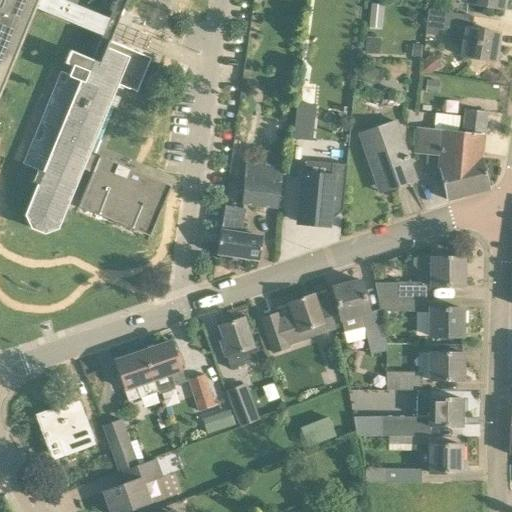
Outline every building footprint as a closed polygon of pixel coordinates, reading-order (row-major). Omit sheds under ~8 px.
[(109,42),(126,0),(115,0),(108,20),(59,0),(0,0),(0,86),(32,8),(101,36),(100,39),(109,42)] [(502,9),(503,0),(465,0),(465,4),(502,9)] [(381,7),(369,6),(367,29),(380,30),(381,7)] [(471,31),(473,17),(427,10),(423,36),(435,38),(436,31),(462,35),(459,56),(494,62),(498,35),(471,31)] [(150,59),(109,42),(100,39),(91,61),(69,52),(64,65),(72,68),(69,76),(60,73),(22,165),(37,171),(32,183),(39,186),(27,216),(32,227),(43,232),(54,228),(55,227),(114,84),(136,93),(150,59)] [(422,58),(423,47),(412,46),(411,57),(422,58)] [(372,88),(380,75),(370,69),(362,82),(372,88)] [(297,99),(295,139),(314,140),(316,100),(297,99)] [(482,135),(485,113),(464,111),(461,133),(455,133),(460,163),(464,162),(471,194),(489,189),(481,159),(480,159),(483,135),(482,135)] [(415,181),(394,122),(359,134),(375,180),(386,176),(390,189),(415,181)] [(460,163),(455,133),(416,128),(413,155),(426,156),(425,177),(440,173),(445,200),(471,194),(464,162),(460,163)] [(88,156),(88,154),(81,171),(90,175),(79,203),(151,233),(170,187),(89,154),(88,156)] [(299,157),(296,219),(295,222),(329,222),(339,208),(342,158),(299,157)] [(276,210),(282,168),(245,163),(241,206),(276,210)] [(257,261),(261,237),(241,233),(245,210),(223,207),(216,255),(257,261)] [(418,272),(431,272),(431,283),(431,287),(462,287),(462,259),(448,259),(448,257),(431,257),(420,257),(412,260),(412,266),(418,272)] [(387,351),(380,312),(380,310),(379,310),(368,313),(360,281),(332,288),(344,335),(363,329),(370,356),(387,351)] [(398,283),(397,299),(425,299),(426,283),(419,283),(398,283)] [(315,302),(313,295),(288,303),(291,312),(277,316),(275,311),(260,316),(273,354),(288,349),(287,345),(335,328),(328,298),(315,302)] [(425,299),(397,299),(377,299),(379,310),(380,310),(380,312),(425,313),(425,299)] [(427,337),(462,337),(462,310),(427,309),(427,337)] [(241,320),(240,317),(228,322),(229,324),(218,328),(223,342),(220,343),(225,359),(226,358),(230,370),(257,361),(243,319),(241,320)] [(175,355),(171,344),(155,350),(154,348),(146,351),(147,352),(144,353),(157,392),(185,383),(180,367),(183,366),(179,354),(175,355)] [(157,392),(144,353),(139,355),(138,354),(130,357),(130,358),(114,364),(117,374),(114,376),(118,388),(122,386),(128,402),(157,392)] [(462,382),(462,354),(428,354),(427,381),(462,382)] [(421,392),(421,378),(421,370),(390,370),(390,391),(421,392)] [(210,395),(204,375),(189,381),(194,400),(195,400),(197,408),(215,402),(213,394),(210,395)] [(241,426),(258,420),(244,382),(226,389),(241,426)] [(461,427),(462,400),(427,399),(427,427),(461,427)] [(94,443),(89,430),(79,401),(36,417),(47,445),(59,441),(65,453),(94,443)] [(120,472),(130,469),(140,465),(123,417),(103,424),(120,472)] [(333,437),(325,417),(296,429),(304,448),(333,437)] [(420,446),(420,435),(387,434),(387,445),(420,446)] [(427,473),(461,473),(461,446),(427,446),(427,473)] [(125,511),(151,502),(145,485),(160,479),(153,460),(140,465),(130,469),(132,475),(105,485),(107,490),(101,492),(102,497),(105,496),(110,511),(125,511)] [(421,484),(421,470),(367,469),(367,483),(421,484)]
